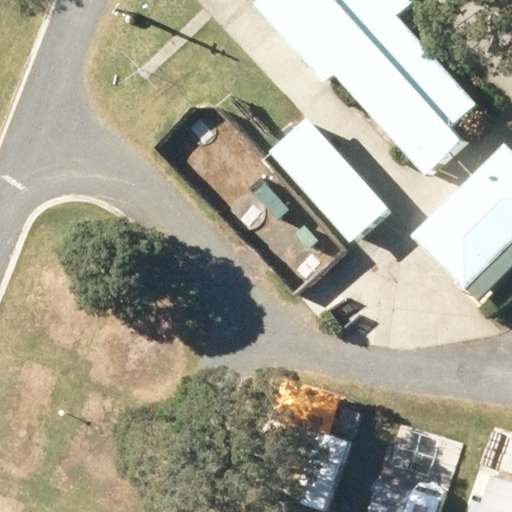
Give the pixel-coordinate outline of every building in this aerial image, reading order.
[(0,0),(0,29),(12,0),(0,0)] [(256,0),(250,6),(321,85),(331,76),(423,179),(465,142),(453,129),(476,108),(397,19),(412,5),(407,0),(256,0)] [(268,155),(349,248),(390,212),(309,120),(268,155)] [(511,155),(504,147),(411,237),(466,293),(511,247),(511,155)] [(288,503),(322,416),(291,404),(257,491),(288,503)] [(423,466),(388,453),(366,511),(443,511),(460,465),(428,453),(423,466)] [(511,511),(511,479),(492,473),(480,511),(511,511)]
